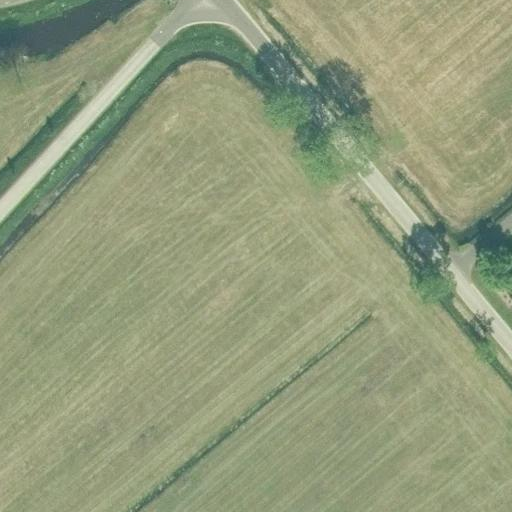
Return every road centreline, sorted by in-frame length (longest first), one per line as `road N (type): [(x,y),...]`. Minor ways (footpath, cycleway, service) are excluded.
road 1 (unclassified): [(511,346),(222,0)]
road 2 (unclassified): [(0,206),(191,0)]
